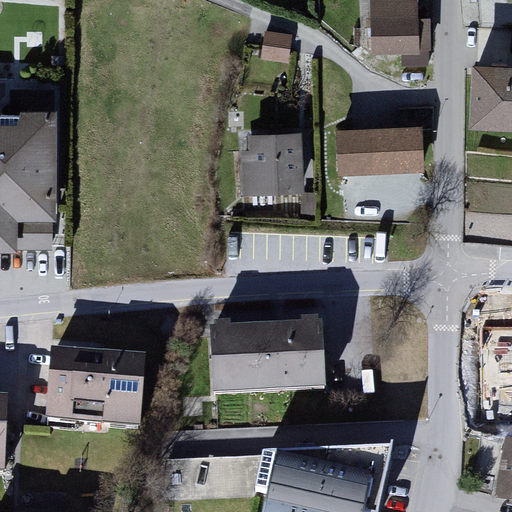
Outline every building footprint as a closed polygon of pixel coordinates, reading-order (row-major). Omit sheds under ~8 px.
[(368,0),(367,44),(418,44),(419,0),(368,0)] [(511,0),(481,0),(483,17),(511,16),(511,0)] [(267,37),(266,55),(287,57),(288,38),(267,37)] [(511,65),(479,64),(475,120),(511,122),(511,65)] [(64,122),(0,122),(0,247),(23,248),(23,221),(64,222),(64,122)] [(347,130),(350,169),(412,165),(409,125),(347,130)] [(247,136),(247,191),(305,191),(305,136),(247,136)] [(207,330),(209,386),(325,382),(323,326),(207,330)] [(151,364),(51,358),(47,420),(148,425),(151,364)] [(11,404),(0,404),(0,471),(12,472),(11,404)] [(511,443),(511,444),(499,495),(511,497),(511,443)] [(366,511),(375,478),(277,452),(261,511),(366,511)]
